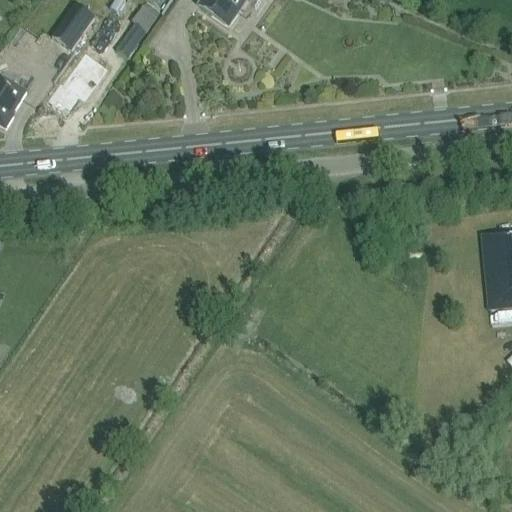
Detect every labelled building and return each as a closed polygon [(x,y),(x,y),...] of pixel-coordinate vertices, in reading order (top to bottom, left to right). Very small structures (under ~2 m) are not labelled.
[(208,0),(202,8),(228,27),(247,0),(208,0)] [(51,42),(72,56),(94,22),(73,8),(51,42)] [(132,25),(134,27),(145,35),(157,19),(143,9),(132,25)] [(48,26),(37,18),(23,39),(38,49),(46,39),(41,35),(48,26)] [(145,35),(134,27),(115,53),(127,61),(145,35)] [(59,89),(58,88),(46,105),(66,118),(77,102),(75,100),(88,83),(72,72),(59,89)] [(0,78),(0,128),(5,132),(16,113),(15,112),(26,95),(0,78)] [(511,234),(481,237),(488,313),(511,310),(511,234)]
